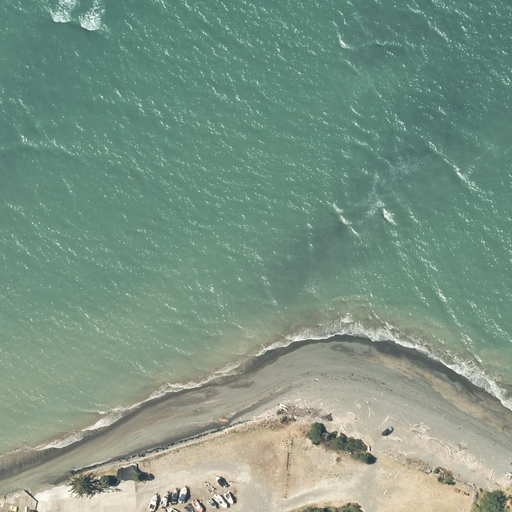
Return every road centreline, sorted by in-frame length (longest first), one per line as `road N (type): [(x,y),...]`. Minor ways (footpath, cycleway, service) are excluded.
road 1 (track): [(511,435),(423,391),(112,432),(0,468)]
road 2 (unclassified): [(259,511),(237,468),(218,463),(89,511)]
